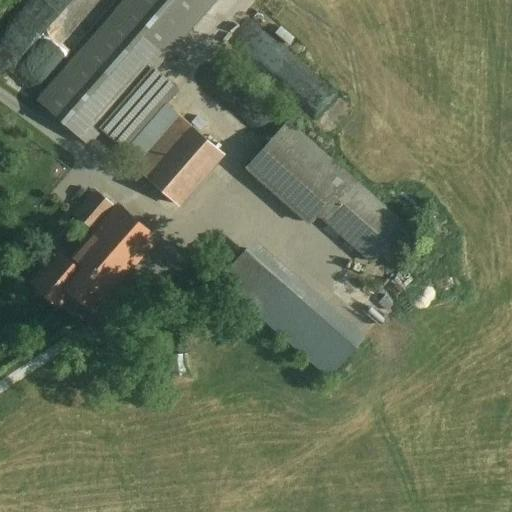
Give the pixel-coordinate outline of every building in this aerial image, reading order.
[(175,50),(121,2),(42,92),(97,140),(107,128),(129,147),(183,85),(162,66),(175,50)] [(0,34),(0,77),(1,79),(9,70),(35,94),(65,60),(40,37),(16,64),(2,52),(10,43),(0,34)] [(186,205),(232,153),(183,110),(138,163),(186,205)] [(358,172),(294,117),(252,166),(315,221),(323,213),(358,172)] [(413,221),(358,172),(323,213),(378,261),(413,221)] [(98,315),(158,243),(119,210),(58,281),(98,315)] [(283,297),(304,274),(248,226),(228,249),(283,297)]
